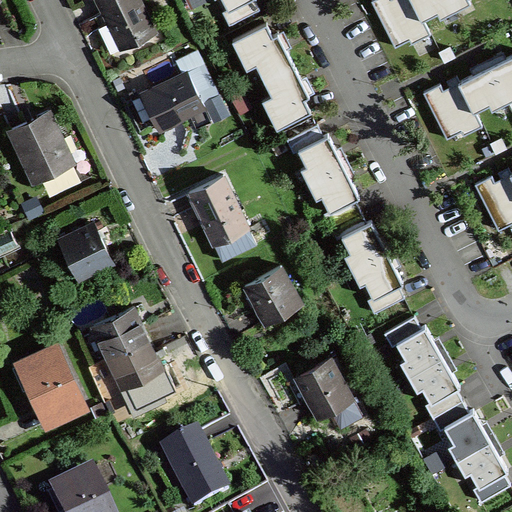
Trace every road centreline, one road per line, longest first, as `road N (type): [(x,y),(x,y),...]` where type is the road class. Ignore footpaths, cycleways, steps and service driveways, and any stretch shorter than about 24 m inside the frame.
road 1 (residential): [(73,55),(197,313),(307,511)]
road 2 (residential): [(511,313),(493,319),(468,307),(311,0)]
